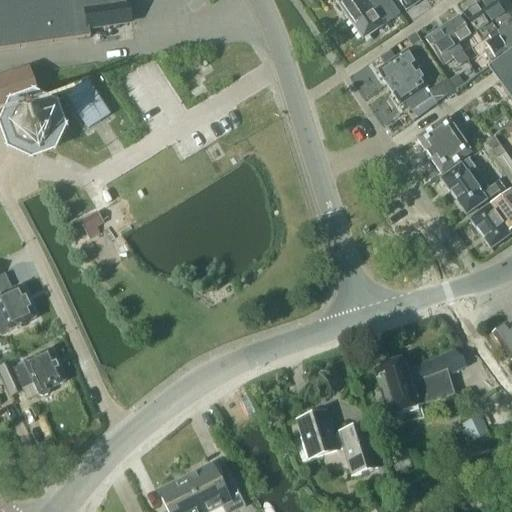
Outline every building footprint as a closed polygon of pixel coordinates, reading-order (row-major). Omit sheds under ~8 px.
[(89,30),(123,25),(128,25),(124,0),(0,0),(0,50),(90,38),(89,30)] [(333,0),(347,20),(374,1),(374,0),(333,0)] [(374,0),(374,1),(347,20),(362,42),(399,16),(388,0),(374,0)] [(397,0),(405,12),(422,0),(397,0)] [(485,0),(477,5),(508,50),(511,46),(511,31),(510,28),(511,26),(511,23),(495,0),(485,0)] [(495,59),(508,50),(477,5),(462,16),(480,42),(487,37),(490,41),(485,45),(495,59)] [(474,57),(471,52),(469,49),(476,44),(458,18),(444,28),(461,54),(466,61),(469,58),(470,60),(474,57)] [(459,68),(470,60),(469,58),(466,61),(461,54),(444,28),(425,41),(442,67),(453,59),(459,68)] [(511,50),(454,92),(480,126),(511,102),(511,50)] [(410,112),(427,100),(422,92),(427,89),(418,75),(425,70),(422,65),(423,65),(420,60),(416,62),(409,51),(376,73),(399,107),(405,104),(410,112)] [(0,113),(39,100),(28,70),(19,73),(0,79),(0,113)] [(463,85),(457,76),(448,82),(454,90),(463,85)] [(436,105),(453,92),(446,81),(428,93),(436,105)] [(88,130),(108,117),(87,83),(67,96),(88,130)] [(52,132),(53,132),(53,129),(52,129),(48,117),(46,114),(35,109),(35,108),(31,108),(31,109),(20,113),(19,112),(17,114),(17,115),(11,126),(11,129),(16,141),(15,141),(18,144),(18,143),(29,149),(32,149),(44,145),(47,143),(46,142),(52,132)] [(440,176),(471,155),(446,120),(416,141),(440,176)] [(483,146),(493,162),(508,184),(511,180),(511,165),(505,154),(494,138),(483,146)] [(468,160),(460,166),(440,180),(465,217),(498,193),(493,187),(489,190),(468,160)] [(493,187),(498,193),(501,198),(485,209),(485,210),(469,221),(490,251),(509,237),(507,233),(511,229),(511,190),(504,179),(493,187)] [(97,229),(103,225),(97,215),(81,224),(91,240),(100,235),(97,229)] [(0,335),(0,336),(35,320),(20,288),(0,296),(0,335)] [(511,327),(509,329),(507,326),(492,337),(511,363),(511,362),(511,327)] [(49,391),(64,384),(49,351),(23,363),(23,364),(13,369),(10,363),(0,367),(0,376),(10,398),(23,392),(22,390),(33,386),(37,396),(42,398),(47,395),(49,391)] [(447,377),(465,368),(454,352),(438,359),(424,365),(411,369),(408,360),(375,370),(389,416),(453,397),(447,377)] [(352,478),(379,469),(366,426),(332,436),(326,414),(297,423),(302,439),(295,441),(302,463),(343,450),(352,478)] [(489,436),(480,417),(460,426),(469,445),(489,436)] [(200,511),(208,511),(220,506),(223,511),(238,511),(245,508),(232,483),(222,488),(211,468),(185,481),(200,511)] [(200,511),(185,481),(159,494),(167,511),(200,511)]
